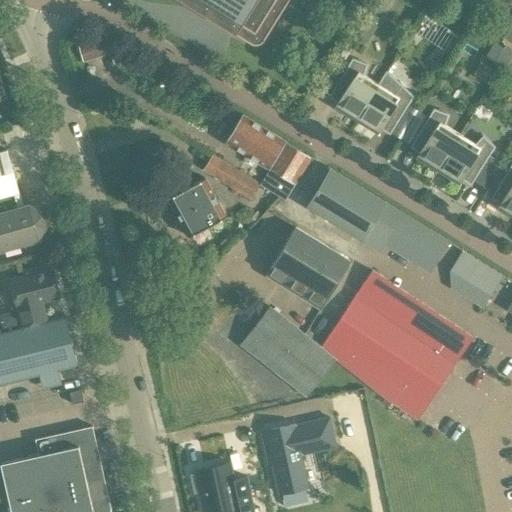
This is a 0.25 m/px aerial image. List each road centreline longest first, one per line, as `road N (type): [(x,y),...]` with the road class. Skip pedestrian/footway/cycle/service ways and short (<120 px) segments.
road 1 (residential): [(511,263),(106,14),(33,0)]
road 2 (residential): [(14,0),(73,138),(161,511)]
